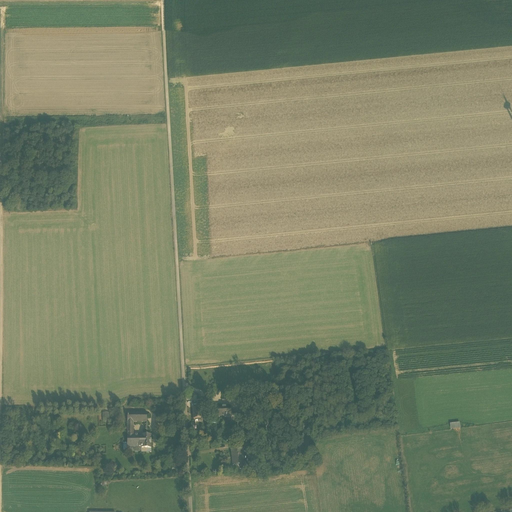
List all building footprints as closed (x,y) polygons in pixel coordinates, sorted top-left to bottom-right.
[(202,407),(193,408),(193,420),(202,420),(202,407)] [(230,407),(217,408),(218,417),(226,417),(226,415),(231,415),(230,411),(230,407)] [(134,422),(147,422),(147,417),(140,417),(140,415),(127,415),(128,434),(134,434),(134,422)] [(151,436),(127,436),(127,448),(141,448),(141,449),(151,449),(151,436)] [(304,441),(299,442),(300,452),(303,451),(303,453),(308,453),(308,451),(307,440),(304,441)] [(242,450),(231,451),(233,466),(239,465),(240,470),(245,469),(245,468),(244,468),(244,465),(246,465),(246,461),(243,462),(242,450)]
